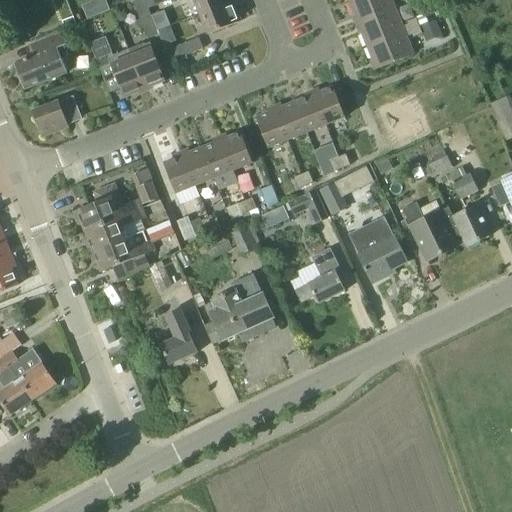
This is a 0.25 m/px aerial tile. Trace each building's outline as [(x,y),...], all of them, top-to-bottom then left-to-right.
[(13,0),(19,13),(43,4),(41,0),(13,0)] [(138,0),(132,2),(136,14),(147,40),(157,36),(143,0),(138,0)] [(192,0),(198,15),(230,2),(229,0),(192,0)] [(355,0),(350,2),(359,24),(395,10),(391,0),(355,0)] [(230,2),(198,15),(207,36),(239,23),(230,2)] [(359,24),(368,47),(419,26),(416,18),(406,22),(407,23),(402,26),(395,10),(359,24)] [(416,18),(419,26),(427,23),(424,15),(416,18)] [(73,17),(62,21),(66,31),(77,26),(73,17)] [(427,23),(419,26),(422,35),(425,40),(440,34),(434,20),(427,23)] [(419,26),(368,47),(377,69),(414,54),(407,39),(412,36),(413,38),(422,35),(419,26)] [(18,64),(28,89),(67,73),(58,49),(68,45),(63,32),(29,46),(34,57),(18,64)] [(123,99),(144,90),(129,51),(112,58),(104,38),(90,44),(101,72),(111,68),(119,88),(123,99)] [(172,49),(176,60),(202,49),(198,38),(172,49)] [(149,43),(129,51),(144,90),(165,82),(149,43)] [(175,60),(176,60),(172,49),(170,44),(163,47),(169,63),(174,61),(175,60)] [(193,80),(195,97),(212,95),(209,78),(193,80)] [(312,91),(326,124),(345,117),(333,86),(320,91),(319,88),(312,91)] [(307,97),(295,101),(307,132),(326,124),(312,91),(306,93),(307,97)] [(34,113),(44,138),(70,127),(69,125),(82,119),(74,97),(34,113)] [(281,103),(274,106),(288,140),(307,132),(295,101),(282,107),(281,103)] [(288,140),(274,106),(268,109),(269,112),(256,117),(268,148),(288,140)] [(220,137),(233,170),(253,162),(241,133),(227,138),(226,134),(220,137)] [(203,148),(215,177),(233,170),(220,137),(213,139),(214,144),(203,148)] [(188,150),(182,152),(195,185),(215,177),(203,148),(190,154),(188,150)] [(195,185),(182,152),(175,155),(176,159),(164,164),(176,194),(195,185)] [(431,164),(446,158),(443,152),(429,158),(431,164)] [(337,158),(342,169),(349,166),(345,155),(337,158)] [(335,172),(342,169),(337,158),(330,161),(335,172)] [(392,171),(386,158),(375,163),(381,176),(392,171)] [(426,167),(431,178),(451,169),(446,158),(431,164),(426,167)] [(417,163),(407,168),(409,172),(419,168),(417,163)] [(453,183),(465,177),(462,168),(442,178),(446,186),(453,183)] [(365,178),(361,169),(350,174),(354,183),(365,178)] [(301,173),(305,185),(313,182),(308,170),(301,173)] [(298,188),(305,185),(301,173),(293,176),(298,188)] [(470,175),(465,177),(453,183),(460,199),(478,190),(470,175)] [(511,176),(500,181),(500,183),(490,187),(498,207),(509,202),(511,209),(511,176)] [(158,198),(152,182),(135,189),(141,205),(158,198)] [(334,182),(319,189),(331,216),(347,208),(334,182)] [(261,191),(268,210),(278,205),(271,187),(261,191)] [(81,218),(86,230),(139,209),(135,201),(115,208),(111,198),(107,188),(92,194),(95,204),(75,212),(76,216),(81,218)] [(287,203),(293,216),(308,209),(314,224),(326,219),(314,191),(287,203)] [(236,205),(242,218),(257,211),(251,198),(236,205)] [(402,210),(427,261),(456,247),(453,239),(462,234),(453,216),(448,207),(424,219),(416,203),(402,210)] [(226,210),(231,223),(242,218),(236,205),(226,210)] [(453,216),(462,234),(468,247),(492,236),(477,205),(453,216)] [(139,209),(86,230),(91,245),(89,249),(90,253),(127,238),(122,226),(142,218),(140,212),(139,209)] [(212,231),(220,228),(215,216),(207,219),(212,231)] [(205,234),(212,231),(207,219),(200,222),(205,234)] [(349,235),(358,255),(359,254),(365,267),(364,267),(366,272),(367,272),(373,282),(387,276),(385,273),(407,262),(394,237),(392,238),(383,219),(349,235)] [(233,230),(240,244),(244,252),(256,247),(246,224),(233,230)] [(233,230),(203,244),(210,261),(231,251),(230,248),(240,244),(233,230)] [(147,243),(143,232),(127,238),(90,253),(92,257),(96,259),(102,273),(114,268),(119,281),(148,267),(144,256),(155,252),(151,242),(147,243)] [(6,245),(0,247),(0,293),(18,286),(11,270),(16,268),(6,245)] [(293,290),(299,304),(315,297),(318,304),(345,290),(336,273),(339,271),(329,250),(311,259),(321,278),(308,284),(293,290)] [(171,286),(161,263),(148,269),(159,292),(171,286)] [(214,321),(204,326),(213,344),(222,340),(223,341),(238,334),(273,318),(263,295),(254,275),(232,284),(235,290),(213,300),(217,309),(210,312),(214,321)] [(161,346),(170,365),(197,353),(189,334),(191,333),(181,310),(165,317),(175,339),(161,346)] [(5,318),(8,327),(18,323),(14,314),(5,318)] [(14,336),(0,345),(0,352),(4,358),(13,352),(21,346),(14,336)] [(20,381),(33,400),(57,384),(34,351),(19,362),(13,352),(4,358),(13,370),(20,381)] [(0,402),(10,417),(33,400),(20,381),(13,370),(4,358),(0,361),(0,371),(4,377),(0,380),(7,390),(0,394),(0,402)]
